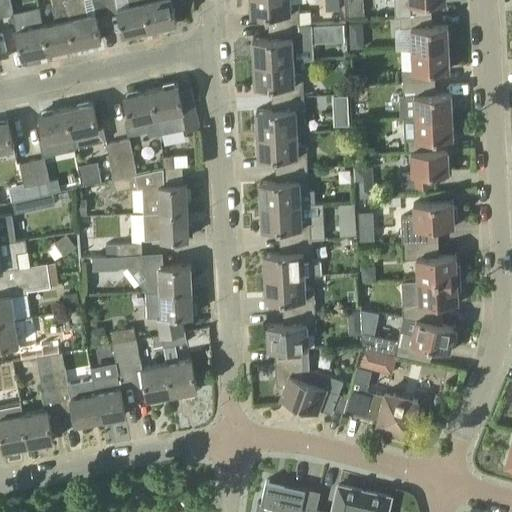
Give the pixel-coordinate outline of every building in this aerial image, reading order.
[(0,0),(0,9),(2,17),(13,15),(9,0),(0,0)] [(57,21),(42,24),(48,52),(75,46),(66,2),(65,0),(52,0),(54,5),(53,5),(57,21)] [(96,17),(108,14),(105,0),(66,0),(67,2),(66,2),(75,46),(102,40),(96,17)] [(129,0),(130,5),(118,8),(116,0),(105,0),(108,14),(119,12),(124,35),(150,29),(144,0),(129,0)] [(144,0),(150,29),(177,23),(171,0),(144,0)] [(274,14),(274,26),(275,26),(300,25),(299,2),(291,3),(290,0),(250,0),(252,16),(255,16),(255,15),(274,14)] [(347,0),(349,20),(364,19),(363,0),(347,0)] [(395,0),(396,16),(400,16),(426,15),(426,3),(447,2),(446,0),(395,0)] [(14,16),(23,57),(48,52),(42,24),(39,9),(28,12),(29,12),(14,16)] [(412,49),(449,47),(448,25),(427,27),(426,15),(400,16),(401,28),(411,28),(412,49)] [(344,40),(343,22),(313,23),(314,41),(344,40)] [(349,23),(349,37),(363,36),(363,23),(349,23)] [(253,38),(254,63),(294,61),(293,48),(302,47),(300,25),(275,26),(275,38),(256,39),(256,38),(253,38)] [(403,84),(430,83),(429,71),(450,70),(449,47),(412,49),(414,71),(403,72),(403,84)] [(294,61),(254,63),(255,88),(258,88),(258,87),(278,86),(278,98),(304,96),(303,74),(295,74),(294,61)] [(200,125),(199,123),(192,90),(180,93),(178,83),(151,89),(162,133),(200,125)] [(416,117),(453,115),(451,93),(431,94),(430,83),(403,84),(404,96),(415,96),(416,117)] [(150,136),(162,133),(151,89),(125,95),(131,121),(125,123),(128,135),(148,131),(149,134),(150,136)] [(332,123),(348,123),(347,93),(331,93),(332,123)] [(257,110),(257,111),(258,135),(298,132),(306,132),(304,101),(304,96),(278,98),(279,110),(260,111),(260,110),(257,110)] [(66,108),(72,135),(73,135),(75,147),(106,140),(104,127),(99,128),(93,102),(66,108)] [(46,141),(72,135),(66,108),(40,114),(46,141)] [(412,152),(433,151),(434,150),(433,139),(454,137),(453,115),(416,117),(404,118),(405,140),(406,140),(407,152),(412,152)] [(0,122),(0,150),(14,148),(8,121),(0,122)] [(281,157),(282,169),(308,168),(307,145),(298,146),(298,132),(258,135),(259,159),(262,159),(262,158),(281,157)] [(126,176),(137,173),(131,140),(118,142),(126,176)] [(114,179),(126,176),(118,142),(107,144),(114,179)] [(433,151),(412,152),(413,173),(402,173),(403,187),(435,186),(434,173),(450,172),(448,149),(434,150),(433,151)] [(163,156),(164,168),(175,167),(174,155),(163,156)] [(40,195),(53,192),(45,157),(33,160),(40,195)] [(27,198),(40,195),(33,160),(20,163),(27,198)] [(358,198),(376,196),(373,166),(356,167),(358,198)] [(144,213),(188,211),(187,184),(165,185),(164,168),(137,173),(126,176),(114,179),(109,179),(111,192),(138,186),(143,187),(144,213)] [(260,181),(262,206),(301,204),(301,191),(309,190),(308,168),(282,169),(282,181),(263,182),(263,181),(260,181)] [(82,176),(84,184),(101,181),(100,172),(82,176)] [(16,213),(56,204),(53,192),(40,195),(27,198),(13,201),(16,213)] [(77,216),(87,215),(86,198),(76,198),(77,216)] [(401,217),(403,243),(432,241),(432,230),(435,226),(454,225),(454,228),(455,227),(455,220),(458,219),(457,206),(454,206),(453,198),(452,198),(452,201),(414,203),(415,216),(401,217)] [(285,228),(286,240),(312,239),(326,238),(324,202),(301,204),(262,206),(263,230),(266,230),(266,229),(285,228)] [(188,211),(144,213),(145,239),(162,239),(189,238),(188,211)] [(0,241),(16,240),(12,214),(0,215),(0,241)] [(341,235),(357,234),(356,220),(340,221),(341,235)] [(364,228),(362,241),(377,244),(379,231),(364,228)] [(66,237),(54,247),(64,259),(76,249),(66,237)] [(47,263),(20,267),(17,252),(28,251),(26,238),(16,240),(0,241),(0,269),(3,270),(5,281),(25,278),(49,274),(47,263)] [(264,253),(265,277),(305,275),(322,274),(321,261),(313,262),(312,239),(286,240),(286,252),(267,253),(267,252),(264,253)] [(455,253),(455,255),(437,256),(433,253),(432,241),(403,243),(403,259),(417,258),(418,281),(461,278),(460,265),(457,265),(456,253),(455,253)] [(124,255),(142,254),(141,243),(117,243),(117,255),(124,255)] [(106,255),(94,255),(94,270),(121,270),(121,267),(143,267),(142,254),(124,255),(117,255),(106,255)] [(147,277),(140,283),(146,290),(146,291),(192,289),(191,264),(159,266),(146,267),(147,277)] [(15,318),(32,316),(28,292),(51,288),(49,274),(25,278),(5,281),(7,295),(0,296),(0,322),(16,321),(15,318)] [(289,300),(289,312),(315,310),(314,288),(306,288),(305,275),(265,277),(267,302),(270,302),(270,301),(289,300)] [(461,291),(461,278),(418,281),(419,303),(403,303),(403,317),(455,328),(456,325),(455,325),(454,327),(437,323),(436,306),(439,303),(458,302),(458,304),(459,304),(458,292),(461,291)] [(161,334),(185,330),(182,315),(193,315),(192,289),(146,291),(147,316),(158,316),(161,334)] [(289,312),(290,324),(271,325),(271,324),(268,324),(269,349),(275,349),(275,348),(309,347),(308,333),(317,333),(315,310),(289,312)] [(431,346),(434,347),(449,350),(449,352),(450,353),(452,345),(455,346),(457,333),(454,332),(455,328),(403,317),(417,320),(414,332),(401,329),(399,338),(396,353),(395,355),(425,361),(427,349),(431,346)] [(16,321),(0,322),(0,348),(19,346),(16,321)] [(113,342),(124,340),(137,338),(135,327),(111,331),(113,342)] [(185,330),(161,334),(164,346),(187,342),(185,330)] [(364,347),(371,348),(375,333),(363,330),(364,347)] [(129,365),(142,362),(137,338),(124,340),(129,365)] [(117,367),(129,365),(124,340),(113,342),(117,367)] [(49,353),(61,351),(59,341),(35,345),(37,356),(49,353)] [(275,348),(275,349),(277,384),(285,387),(281,398),(318,412),(320,408),(332,413),(333,409),(339,394),(344,381),(316,370),(310,370),(309,347),(275,348)] [(370,368),(374,350),(363,348),(359,365),(370,368)] [(93,379),(69,383),(63,352),(61,352),(61,351),(49,353),(57,395),(70,392),(77,424),(101,419),(93,379)] [(44,397),(57,395),(49,353),(37,356),(44,397)] [(167,362),(172,394),(197,389),(192,358),(167,362)] [(148,398),(172,394),(167,362),(142,367),(148,398)] [(357,369),(353,381),(367,385),(370,373),(357,369)] [(93,379),(101,419),(126,415),(118,374),(93,379)] [(343,412),(354,414),(361,388),(351,386),(348,396),(343,412)] [(386,395),(361,388),(354,414),(379,421),(378,424),(392,427),(394,430),(397,432),(400,432),(404,432),(407,432),(410,432),(418,400),(386,392),(386,395)] [(343,412),(348,396),(339,394),(333,409),(343,412)] [(10,416),(0,417),(0,441),(3,441),(5,449),(28,445),(23,414),(21,402),(8,405),(10,416)] [(23,414),(28,445),(54,440),(48,409),(23,414)] [(316,511),(321,492),(285,484),(285,488),(269,485),(269,483),(266,482),(261,503),(258,503),(255,511),(280,511),(281,509),(293,511),(316,511)] [(387,511),(391,496),(339,485),(332,511),(387,511)]
